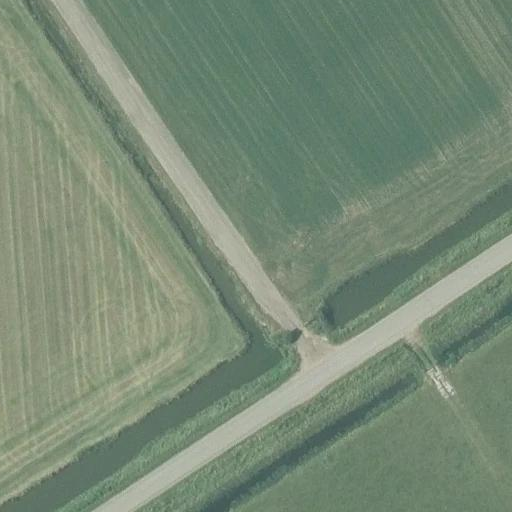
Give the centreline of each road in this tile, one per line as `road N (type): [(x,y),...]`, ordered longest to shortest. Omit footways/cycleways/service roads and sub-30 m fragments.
road 1 (unclassified): [(114,511),(511,250)]
road 2 (track): [(51,0),(255,302),(281,318),(321,373)]
road 3 (track): [(511,492),(398,322)]
